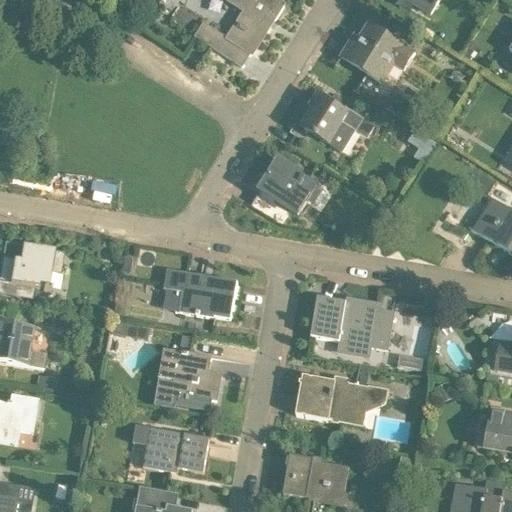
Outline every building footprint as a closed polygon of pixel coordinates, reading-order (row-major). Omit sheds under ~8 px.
[(285,7),(273,0),(222,0),(253,19),(245,31),(239,28),(237,31),(239,33),(232,44),(204,26),(195,40),(242,70),(251,57),(269,28),(273,22),(275,23),(285,7)] [(415,0),(419,2),(416,7),(431,16),(440,0),(415,0)] [(380,85),(391,67),(403,75),(415,55),(405,48),(404,49),(370,27),(360,43),(361,43),(358,48),(352,43),(341,61),(380,85)] [(343,156),(356,135),(364,122),(346,111),(343,114),(318,98),(310,110),(313,112),(302,131),(343,156)] [(418,151),(428,158),(436,145),(415,132),(408,144),(418,151)] [(298,218),(316,189),(278,166),(260,194),(298,218)] [(469,230),(468,231),(511,258),(511,214),(488,199),(487,200),(490,202),(471,232),(469,230)] [(382,220),(381,219),(380,220),(378,220),(377,221),(376,222),(375,223),(375,224),(375,225),(375,227),(375,228),(376,229),(377,230),(378,231),(379,231),(380,231),(381,231),(382,231),(384,231),(385,230),(386,229),(386,228),(387,227),(387,225),(387,224),(386,223),(386,222),(385,221),(384,220),(383,220),(382,220)] [(51,275),(60,277),(64,256),(22,248),(20,263),(14,262),(12,269),(1,267),(0,273),(0,284),(48,293),(51,275)] [(130,275),(133,261),(124,259),(121,273),(130,275)] [(163,292),(184,296),(180,315),(214,322),(215,320),(230,323),(237,286),(187,277),(167,273),(163,292)] [(311,340),(388,353),(393,324),(395,324),(395,321),(393,321),(393,320),(376,317),(377,311),(356,307),(357,303),(356,303),(355,307),(318,301),(311,340)] [(107,312),(105,311),(104,311),(103,312),(102,312),(101,313),(100,314),(99,315),(99,316),(99,317),(99,318),(99,319),(100,321),(101,321),(102,322),(103,323),(104,323),(105,323),(106,323),(107,323),(108,322),(109,321),(110,321),(110,320),(111,318),(111,317),(111,316),(110,315),(110,314),(109,313),(108,312),(107,312)] [(0,364),(44,372),(46,357),(29,354),(33,331),(0,324),(0,364)] [(115,325),(114,336),(126,339),(128,328),(115,325)] [(182,338),(180,350),(188,351),(191,340),(182,338)] [(511,348),(499,346),(494,373),(511,376),(511,348)] [(165,353),(160,381),(158,394),(177,397),(216,404),(221,376),(209,374),(211,361),(165,353)] [(420,373),(422,362),(399,358),(397,369),(420,373)] [(369,370),(362,368),(359,385),(367,386),(369,370)] [(38,379),(36,390),(55,393),(57,382),(38,379)] [(361,430),(368,390),(303,379),(296,418),(361,430)] [(511,391),(511,381),(498,380),(496,389),(511,391)] [(448,386),(432,392),(438,407),(454,400),(448,386)] [(477,402),(479,406),(484,407),(488,404),(489,399),(486,396),(481,396),(477,398),(477,402)] [(32,436),(36,412),(38,403),(10,398),(8,407),(0,405),(0,445),(16,449),(19,434),(32,436)] [(86,402),(84,414),(94,415),(96,404),(86,402)] [(105,421),(116,416),(111,405),(100,410),(105,421)] [(511,420),(511,415),(492,412),(486,452),(511,456),(511,420)] [(150,432),(143,471),(177,477),(178,471),(204,476),(209,442),(150,432)] [(344,493),(348,470),(313,464),(313,463),(290,458),(283,498),(343,508),(346,506),(347,498),(344,493)] [(410,476),(413,462),(402,460),(400,474),(410,476)] [(511,511),(511,497),(454,487),(449,511),(511,511)] [(189,511),(176,510),(179,497),(140,490),(137,509),(136,511),(189,511)] [(0,501),(0,511),(30,511),(32,507),(0,501)]
